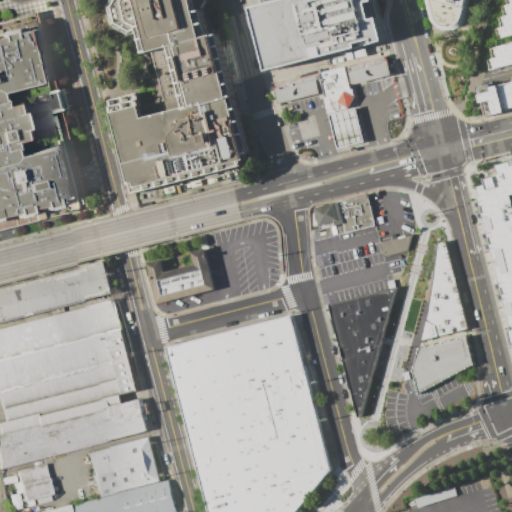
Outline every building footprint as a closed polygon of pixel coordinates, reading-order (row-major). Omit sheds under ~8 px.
[(110,0),(107,6),(112,25),(129,34),(139,31),(144,53),(151,52),(162,99),(140,105),(139,99),(137,92),(110,99),(111,106),(113,112),(131,183),(134,193),(242,165),(240,160),(245,159),(244,154),(250,152),(235,96),(219,33),(213,35),(209,36),(202,9),(208,0),(110,0)] [(251,0),(253,7),(270,70),(359,47),(376,43),(385,40),(379,17),(375,1),(374,0),(251,0)] [(428,0),(433,15),(434,20),(437,24),(440,26),(444,27),(448,27),(453,27),(456,25),(460,22),(462,19),(465,7),(466,0),(428,0)] [(511,0),(511,35),(498,39),(495,29),(501,28),(498,18),(504,16),(501,7),(507,5),(505,0),(511,0)] [(0,21),(0,229),(87,206),(63,111),(71,109),(66,89),(58,92),(37,12),(0,21)] [(511,43),(511,64),(490,70),(487,60),(492,59),(489,49),(511,43)] [(390,78),(386,58),(346,67),(351,87),(390,78)] [(276,106),(320,96),(325,113),(347,109),(354,100),(351,89),(350,89),(345,67),(271,84),(276,106)] [(477,95),(479,104),(488,102),(491,113),(511,107),(511,80),(488,87),(489,92),(477,95)] [(511,159),(495,163),(497,173),(481,176),(482,182),(475,183),(511,339),(511,159)] [(318,231),(334,227),(336,236),(373,227),(366,194),(313,207),(318,231)] [(382,255),(408,251),(406,237),(380,241),(382,255)] [(444,240),(468,329),(422,340),(430,296),(436,243),(444,240)] [(157,303),(214,289),(204,248),(190,251),(193,264),(163,272),(160,259),(146,263),(157,303)] [(0,286),(103,261),(112,293),(0,321),(0,286)] [(328,304),(395,287),(360,416),(356,417),(328,304)] [(0,328),(0,408),(4,424),(136,390),(113,299),(0,328)] [(211,511),(169,349),(295,315),(334,469),(298,511),(211,511)] [(417,350),(466,338),(472,363),(417,395),(411,371),(417,350)] [(0,463),(0,425),(125,397),(125,402),(142,399),(151,431),(1,467),(0,463)] [(88,454),(99,497),(161,482),(150,438),(88,454)] [(16,474),(45,468),(54,499),(20,505),(16,474)] [(41,511),(69,505),(99,497),(161,482),(169,481),(176,511),(41,511)]
